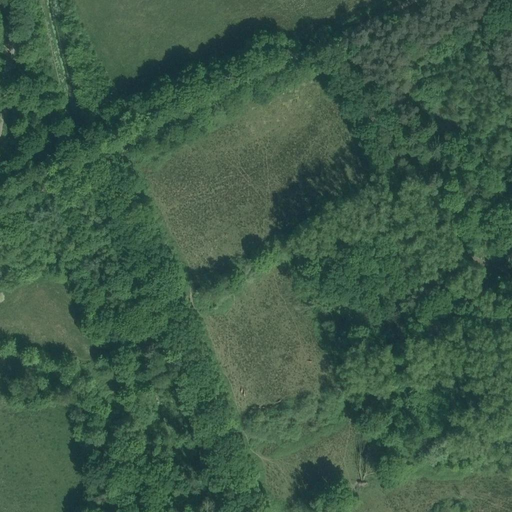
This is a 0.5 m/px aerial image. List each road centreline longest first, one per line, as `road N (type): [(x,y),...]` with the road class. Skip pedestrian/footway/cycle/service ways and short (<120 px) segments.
road 1 (track): [(221,454),(105,150)]
road 2 (track): [(511,272),(468,257),(439,232),(328,43)]
road 3 (track): [(328,43),(92,155)]
